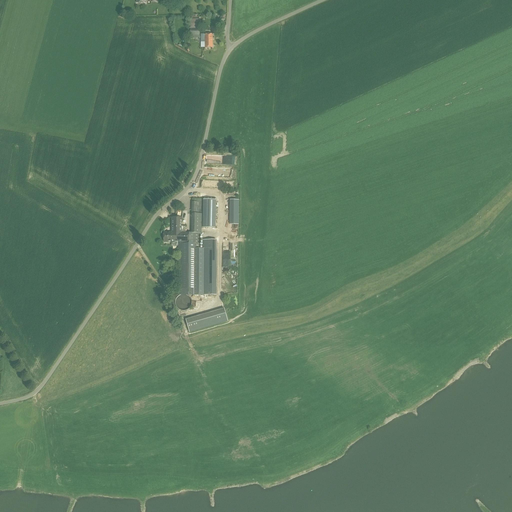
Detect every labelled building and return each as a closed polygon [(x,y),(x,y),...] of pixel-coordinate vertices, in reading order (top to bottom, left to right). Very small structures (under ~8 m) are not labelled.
[(191,28),(189,28),(189,34),(191,34),(191,37),(200,37),(200,36),(199,36),(199,19),(191,19),(191,28)] [(202,43),(201,43),(201,47),(202,48),(205,47),(213,47),(212,34),(206,34),(206,43),(202,43)] [(174,183),(180,176),(177,173),(170,179),(174,183)] [(164,232),(164,241),(164,243),(167,243),(167,242),(171,242),(171,245),(172,247),(177,247),(178,245),(178,243),(180,243),(179,289),(187,289),(187,295),(217,295),(217,240),(200,240),(200,233),(201,233),(202,205),(204,205),(204,199),(192,199),(192,202),(192,214),(192,229),(191,233),(189,233),(186,233),(186,227),(182,227),(182,218),(171,217),(171,233),(164,232)] [(216,200),(204,200),(203,228),(216,228),(216,200)] [(177,298),(176,298),(176,299),(176,300),(175,300),(175,301),(175,302),(175,303),(175,304),(175,305),(176,305),(176,306),(176,307),(177,307),(177,308),(178,308),(178,309),(179,309),(179,310),(180,310),(181,310),(181,311),(182,311),(183,311),(184,311),(185,311),(186,311),(186,310),(187,310),(188,310),(188,309),(189,309),(189,308),(190,308),(190,307),(191,307),(191,306),(191,305),(192,305),(192,304),(192,303),(192,302),(192,301),(191,300),(191,299),(191,298),(190,298),(190,297),(189,297),(189,296),(188,296),(188,295),(187,295),(186,295),(185,294),(184,294),(183,294),(182,294),(181,295),(180,295),(179,295),(179,296),(178,296),(178,297),(177,297),(177,298)] [(224,308),(186,320),(190,332),(228,321),(224,308)]
